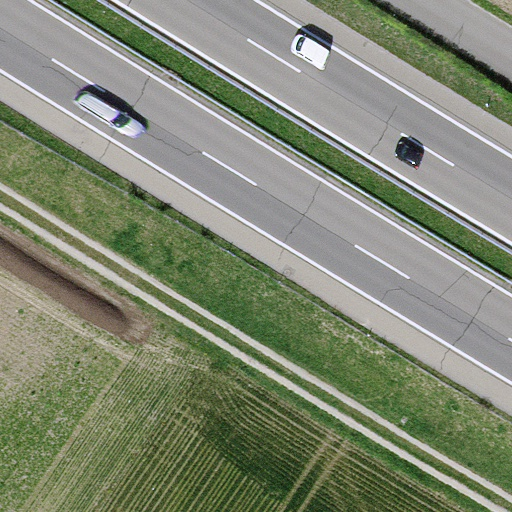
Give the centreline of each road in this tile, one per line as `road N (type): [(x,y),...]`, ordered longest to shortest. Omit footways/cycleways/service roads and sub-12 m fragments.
road 1 (track): [(0,185),(511,501)]
road 2 (motorway): [(0,28),(511,343)]
road 3 (motorway): [(511,204),(179,0)]
